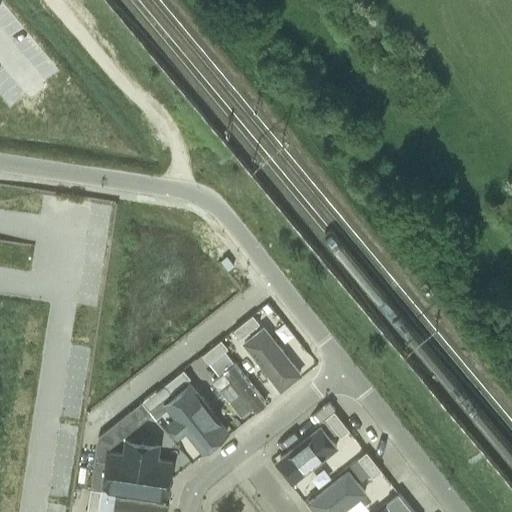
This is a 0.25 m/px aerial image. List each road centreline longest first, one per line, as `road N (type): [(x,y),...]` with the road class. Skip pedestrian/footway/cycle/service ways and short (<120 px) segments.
road 1 (residential): [(342,372),(210,202),(178,190),(0,168)]
road 2 (track): [(51,0),(160,131),(179,164),(178,190)]
road 3 (residential): [(450,511),(342,372)]
road 4 (residential): [(342,372),(240,455)]
